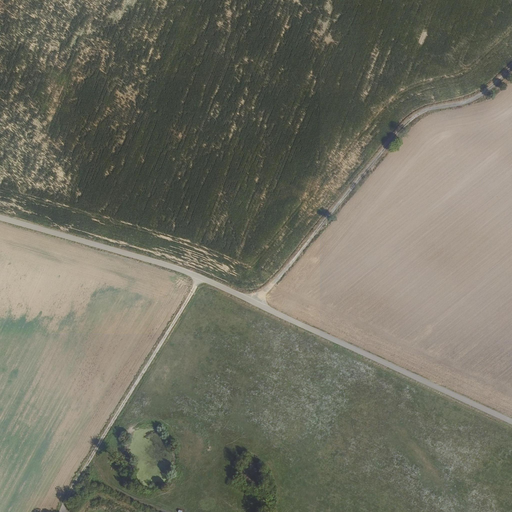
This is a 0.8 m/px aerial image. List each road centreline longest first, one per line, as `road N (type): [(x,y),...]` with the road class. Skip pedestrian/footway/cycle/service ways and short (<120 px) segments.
road 1 (unclassified): [(511,423),(195,276),(0,217)]
road 2 (track): [(511,69),(461,104),(410,115),(272,284),(246,300)]
road 3 (track): [(62,511),(195,276)]
